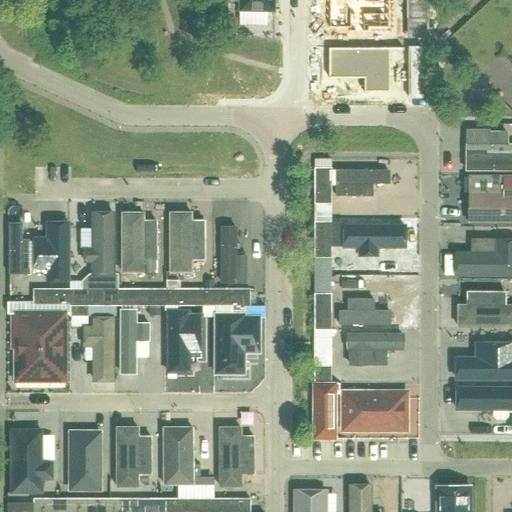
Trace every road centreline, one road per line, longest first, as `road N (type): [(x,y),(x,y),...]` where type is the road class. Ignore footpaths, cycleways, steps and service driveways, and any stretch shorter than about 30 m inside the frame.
road 1 (residential): [(303,118),(419,119),(430,153),(428,470)]
road 2 (residential): [(0,52),(126,119),(276,118)]
road 3 (residential): [(1,404),(274,403)]
road 4 (residential): [(43,194),(274,190)]
road 5 (residential): [(274,190),(274,403)]
road 6 (residential): [(275,469),(428,470)]
